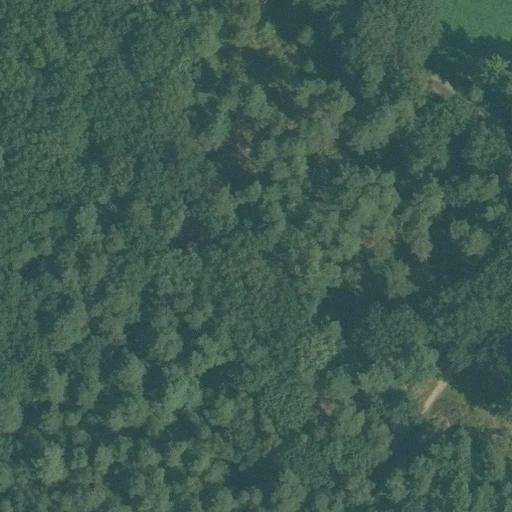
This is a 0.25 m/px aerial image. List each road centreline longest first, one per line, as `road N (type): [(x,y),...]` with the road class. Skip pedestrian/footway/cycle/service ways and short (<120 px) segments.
road 1 (unknown): [(95,0),(261,357),(304,395),(420,399),(511,424)]
road 2 (track): [(391,425),(301,401),(253,361),(87,0)]
road 3 (track): [(511,157),(396,55),(362,0)]
road 4 (track): [(391,425),(511,293)]
road 5 (track): [(391,425),(511,471)]
